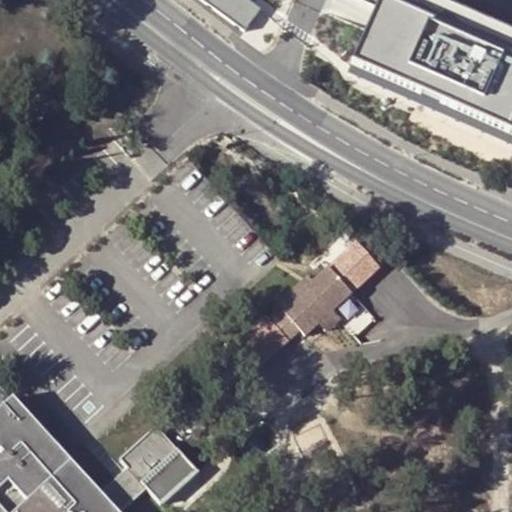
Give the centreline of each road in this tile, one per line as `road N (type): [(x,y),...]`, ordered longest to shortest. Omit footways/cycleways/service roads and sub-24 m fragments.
road 1 (tertiary): [(102,0),(279,130),(511,246)]
road 2 (tertiary): [(511,217),(428,182),(238,71),(145,0)]
